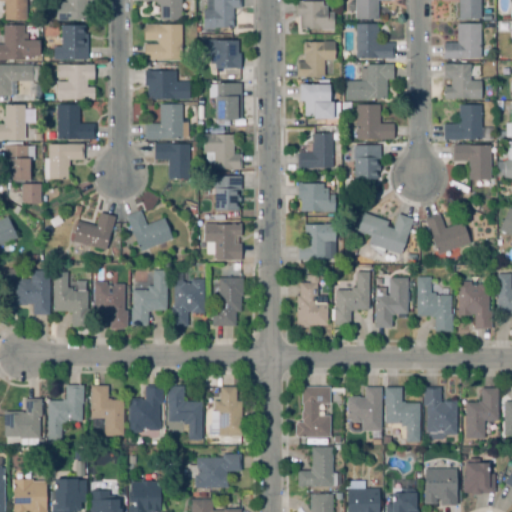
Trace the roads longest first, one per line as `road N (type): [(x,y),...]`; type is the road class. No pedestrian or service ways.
road 1 (residential): [(267,0),(279,511)]
road 2 (residential): [(511,353),(19,355)]
road 3 (residential): [(417,176),(417,0)]
road 4 (residential): [(118,175),(118,0)]
